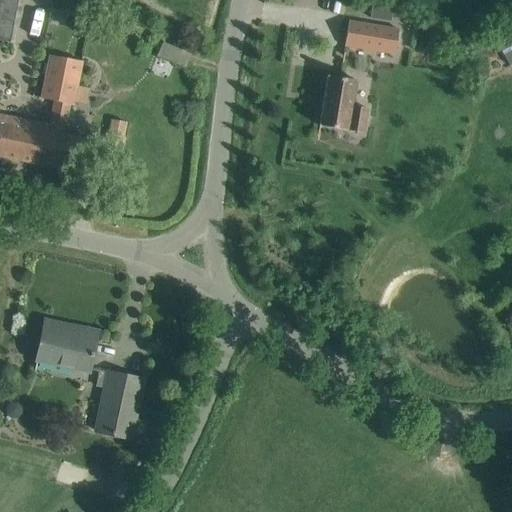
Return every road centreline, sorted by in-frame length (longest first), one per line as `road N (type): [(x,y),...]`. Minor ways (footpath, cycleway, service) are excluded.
road 1 (unclassified): [(511,422),(469,425),(408,410),(234,303)]
road 2 (unclassified): [(150,511),(203,404),(234,303)]
road 3 (unclassified): [(210,204),(240,0)]
road 4 (unclassified): [(144,253),(0,225)]
